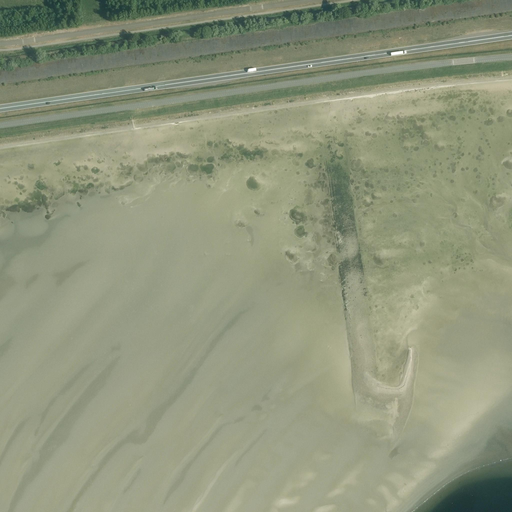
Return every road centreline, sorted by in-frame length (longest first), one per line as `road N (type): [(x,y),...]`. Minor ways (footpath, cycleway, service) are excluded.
road 1 (trunk): [(0,108),(511,35)]
road 2 (unclassified): [(0,125),(511,57)]
road 3 (unclassified): [(0,43),(310,0)]
